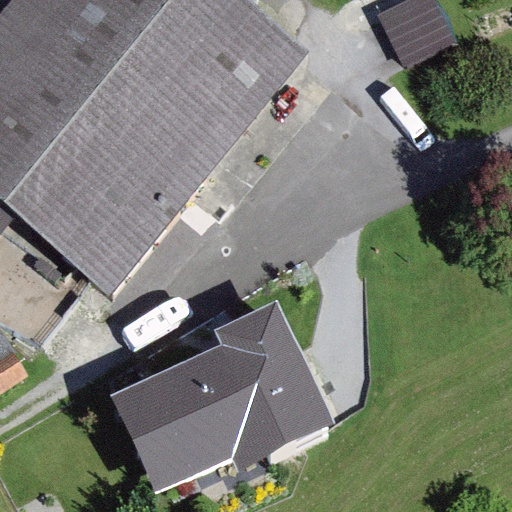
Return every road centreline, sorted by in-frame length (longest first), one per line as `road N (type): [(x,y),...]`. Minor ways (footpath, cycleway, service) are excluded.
road 1 (track): [(287,0),(327,46),(407,188)]
road 2 (track): [(0,425),(135,344)]
